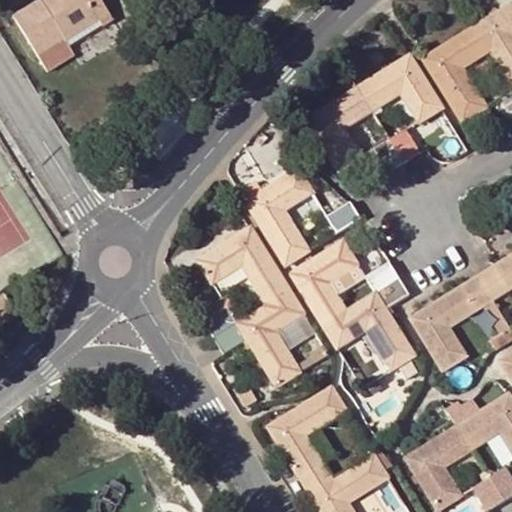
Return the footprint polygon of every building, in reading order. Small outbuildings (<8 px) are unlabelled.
[(98,0),(57,0),(44,9),(41,4),(14,21),(47,74),(74,57),(70,50),(112,22),(98,0)] [(47,0),(41,4),(44,9),(57,0),(47,0)] [(489,50),(511,86),(511,4),(421,61),(461,125),(486,109),(459,69),(489,50)] [(409,57),(305,122),(337,174),(362,160),(344,130),(400,95),(418,125),(442,110),(409,57)] [(511,92),(498,102),(511,124),(511,92)] [(405,131),(373,151),(388,174),(420,155),(405,131)] [(298,171),(245,204),(285,268),(308,253),(284,212),(313,195),(298,171)] [(350,204),(326,219),(336,235),(359,220),(350,204)] [(221,236),(227,245),(236,239),(231,229),(221,236)] [(236,239),(227,245),(197,263),(212,287),(242,269),(266,307),(236,326),(225,310),(223,311),(205,323),(202,325),(223,356),(246,342),(276,390),(300,373),(297,367),(276,335),(305,317),(251,230),(236,239)] [(343,244),(290,277),(336,350),(366,333),(390,373),(414,358),(385,311),(408,297),(388,265),(366,279),(375,294),(345,312),(336,298),(328,284),(357,266),(343,244)] [(480,309),(492,301),(511,288),(511,255),(408,320),(442,373),(466,358),(448,329),(480,309)] [(365,280),(357,266),(328,284),(336,298),(365,280)] [(10,296),(0,302),(0,329),(22,315),(10,296)] [(205,323),(223,311),(216,301),(198,311),(205,323)] [(510,330),(492,301),(480,309),(498,337),(510,330)] [(511,339),(511,333),(510,330),(498,337),(488,344),(493,352),(511,339)] [(511,354),(498,363),(511,384),(511,354)] [(313,358),(297,367),(300,373),(317,363),(313,358)] [(249,388),(238,395),(245,407),(256,401),(249,388)] [(306,437),(316,431),(346,412),(331,389),(266,429),(318,511),(352,511),(348,505),(387,480),(373,457),(334,481),(324,466),(306,437)] [(405,460),(414,477),(419,484),(436,511),(438,511),(461,498),(443,469),(499,434),(511,455),(511,402),(508,396),(405,460)] [(38,400),(22,412),(29,421),(45,409),(38,400)] [(335,459),(316,431),(306,437),(324,466),(335,459)] [(511,482),(505,470),(473,491),(485,511),(488,511),(511,497),(511,482)] [(419,484),(414,477),(409,480),(414,488),(419,484)]
